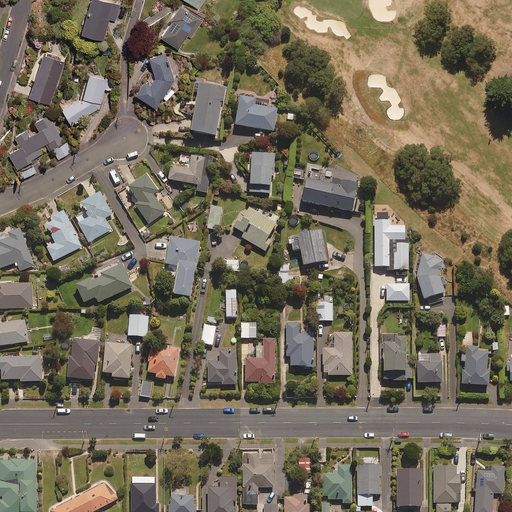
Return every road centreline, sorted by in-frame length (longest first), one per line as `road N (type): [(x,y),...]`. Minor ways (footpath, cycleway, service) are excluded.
road 1 (tertiary): [(0,423),(511,425)]
road 2 (residential): [(125,136),(0,203)]
